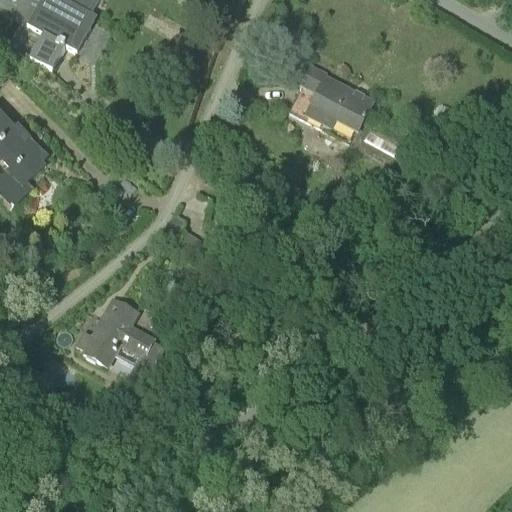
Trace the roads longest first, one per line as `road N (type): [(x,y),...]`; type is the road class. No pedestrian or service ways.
road 1 (residential): [(86,511),(241,427),(511,212)]
road 2 (residential): [(264,0),(133,253),(0,351)]
